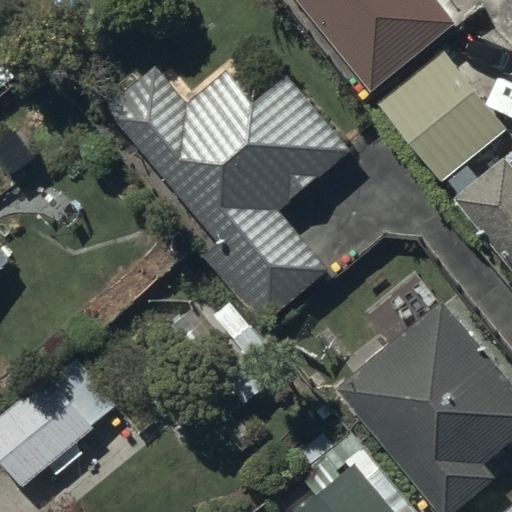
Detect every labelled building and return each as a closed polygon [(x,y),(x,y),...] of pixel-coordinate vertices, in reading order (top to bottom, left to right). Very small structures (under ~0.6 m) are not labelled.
[(434,0),(295,0),(371,93),(455,25),(434,0)] [(506,130),(444,53),(379,106),(441,183),(506,130)] [(108,107),(221,245),(206,258),(263,327),(329,273),(280,213),(352,153),(289,77),(254,106),(226,73),(188,104),(156,68),(108,107)] [(507,157),(455,199),(511,268),(511,162),(507,157)] [(0,270),(12,261),(0,247),(0,270)] [(336,389),(438,511),(459,511),(496,481),(483,465),(511,440),(511,387),(442,304),(434,310),(407,278),(365,313),(390,344),(336,389)] [(0,464),(20,489),(23,486),(124,403),(81,350),(0,417),(0,464)] [(397,511),(361,467),(307,511),(397,511)]
